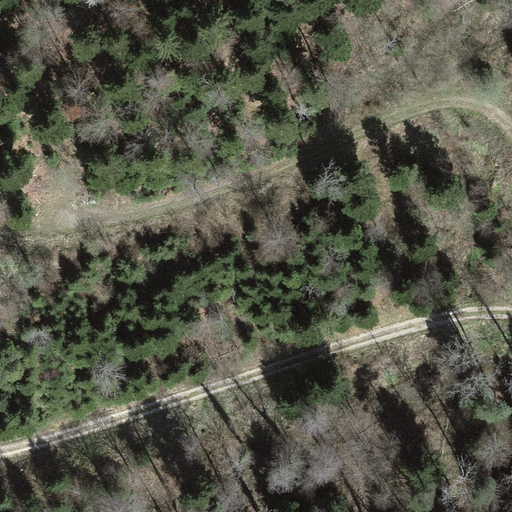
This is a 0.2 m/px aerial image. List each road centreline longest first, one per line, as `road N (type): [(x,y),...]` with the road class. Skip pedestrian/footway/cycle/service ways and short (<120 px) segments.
road 1 (track): [(511,132),(501,113),(474,98),(445,101),(161,207),(46,230),(0,228)]
road 2 (track): [(0,452),(462,312),(511,314)]
